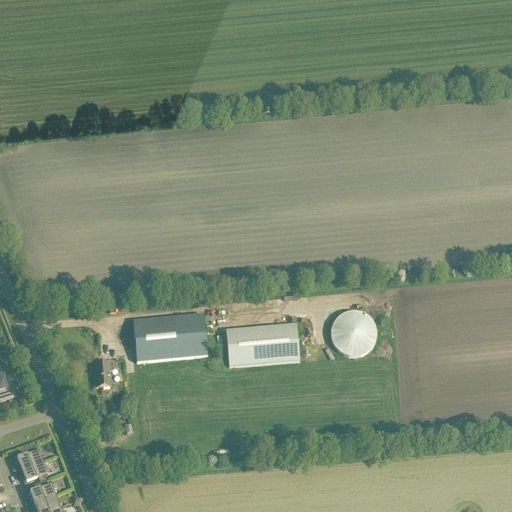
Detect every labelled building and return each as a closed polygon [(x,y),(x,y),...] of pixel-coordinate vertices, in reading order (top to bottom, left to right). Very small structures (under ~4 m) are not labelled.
[(370,354),(376,340),(372,325),(359,316),(344,318),(333,329),(332,344),(341,357),(356,360),(370,354)] [(137,367),(208,360),(204,320),(134,326),(137,367)] [(296,328),(226,334),(229,371),(299,365),(296,328)] [(11,392),(18,390),(14,376),(7,379),(1,361),(0,361),(0,404),(14,401),(11,392)] [(113,375),(114,373),(114,366),(95,367),(96,381),(95,381),(96,391),(111,390),(110,375),(113,375)] [(97,422),(98,429),(107,427),(106,420),(97,422)] [(21,473),(43,465),(36,447),(22,453),(24,459),(17,462),(21,473)] [(21,473),(26,487),(36,483),(36,481),(38,480),(40,485),(46,483),(44,478),(47,477),(43,465),(21,473)] [(30,496),(34,507),(56,499),(51,487),(48,488),(46,483),(40,485),(38,486),(40,491),(30,496)] [(56,499),(34,507),(35,511),(54,511),(60,510),(56,499)]
